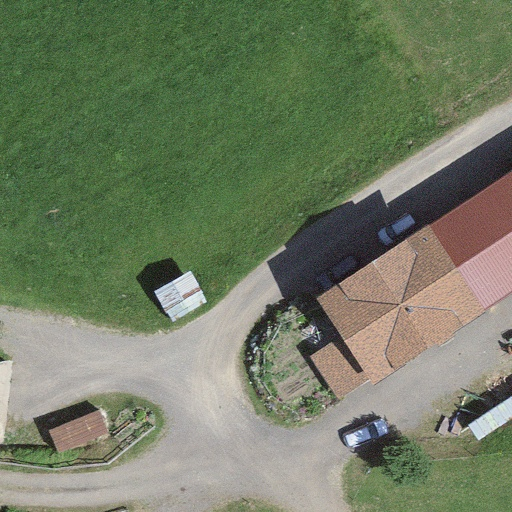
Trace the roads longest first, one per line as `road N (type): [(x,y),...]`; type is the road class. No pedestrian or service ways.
road 1 (track): [(215,357),(257,286),(373,200),(511,116)]
road 2 (track): [(309,485),(256,449),(228,413),(215,357)]
